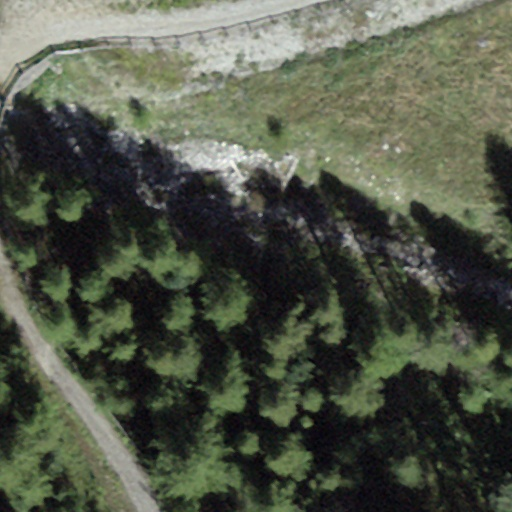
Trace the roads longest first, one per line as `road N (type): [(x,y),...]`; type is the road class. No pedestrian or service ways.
road 1 (track): [(0,70),(19,41),(300,0)]
road 2 (track): [(145,511),(84,400),(21,308),(0,255)]
